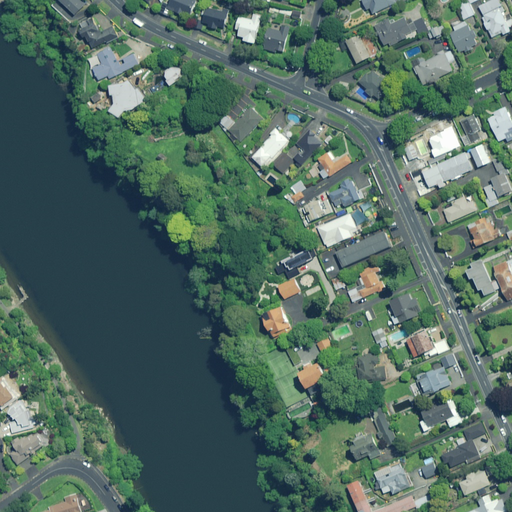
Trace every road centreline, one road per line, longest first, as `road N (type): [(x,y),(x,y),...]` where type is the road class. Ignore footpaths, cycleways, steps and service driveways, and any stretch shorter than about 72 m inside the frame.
road 1 (tertiary): [(511,445),(374,136)]
road 2 (tertiary): [(300,92),(150,26),(116,0)]
road 3 (residential): [(511,69),(374,136)]
road 4 (residential): [(117,511),(72,466),(42,475),(0,506)]
